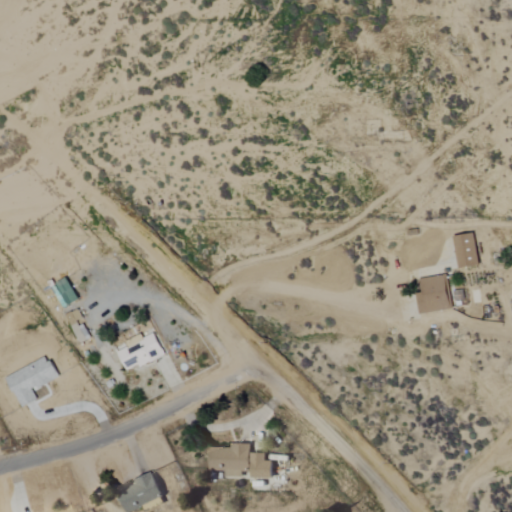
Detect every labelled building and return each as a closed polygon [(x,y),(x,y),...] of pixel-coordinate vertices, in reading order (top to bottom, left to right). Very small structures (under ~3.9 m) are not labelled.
[(480,265),(475,233),(454,236),(460,269),(480,265)] [(452,310),(447,276),(416,280),(420,314),(452,310)] [(79,300),(68,278),(52,287),(64,309),(79,300)] [(82,318),(78,309),(66,315),(71,324),(82,318)] [(80,321),(71,326),(81,344),(90,338),(80,321)] [(117,353),(127,373),(165,354),(154,333),(143,339),(141,335),(131,340),(133,345),(117,353)] [(20,407),(38,401),(33,389),(60,379),(51,358),(8,375),(20,407)] [(209,471),(226,471),(225,478),(242,478),(242,472),(251,472),(251,479),(273,479),(273,461),(266,461),(266,454),(250,453),(250,445),(232,444),(232,448),(210,448),(209,471)] [(165,503),(154,475),(117,491),(125,511),(132,511),(144,507),(146,511),(165,503)]
